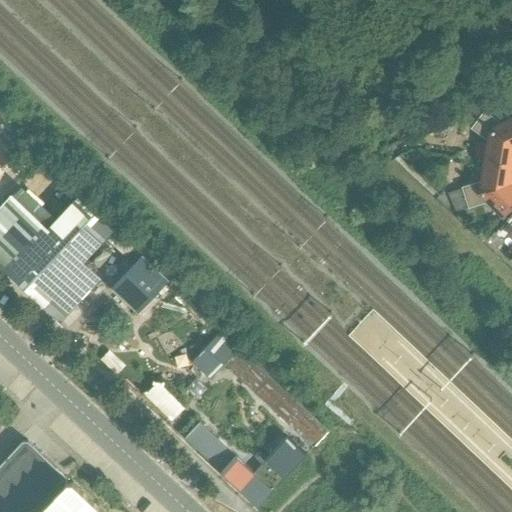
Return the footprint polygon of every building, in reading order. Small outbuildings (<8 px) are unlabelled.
[(475,107),(465,111),(511,144),(511,117),(500,123),(475,107)] [(488,141),(484,162),(511,165),(511,144),(465,111),(461,119),(488,141)] [(410,153),(405,158),(410,164),(416,158),(410,153)] [(448,192),(452,201),(511,182),(511,165),(484,162),(481,182),(463,188),(448,192)] [(487,200),(502,216),(511,206),(511,182),(452,201),(456,210),(469,206),(487,200)] [(0,265),(60,322),(100,278),(83,262),(113,230),(77,197),(47,228),(11,195),(0,207),(0,265)] [(487,239),(497,248),(503,242),(493,233),(487,239)] [(140,255),(131,247),(114,264),(123,272),(140,255)] [(111,288),(138,313),(168,281),(141,255),(111,288)] [(390,368),(413,344),(374,307),(351,331),(390,368)] [(189,369),(208,387),(228,365),(317,449),(333,432),(225,331),(189,369)] [(159,378),(146,392),(173,418),(186,404),(159,378)] [(252,470),(199,420),(184,437),(257,506),(306,454),(286,435),(252,470)] [(104,511),(93,501),(73,482),(68,482),(67,477),(28,441),(23,441),(0,465),(0,511),(104,511)]
